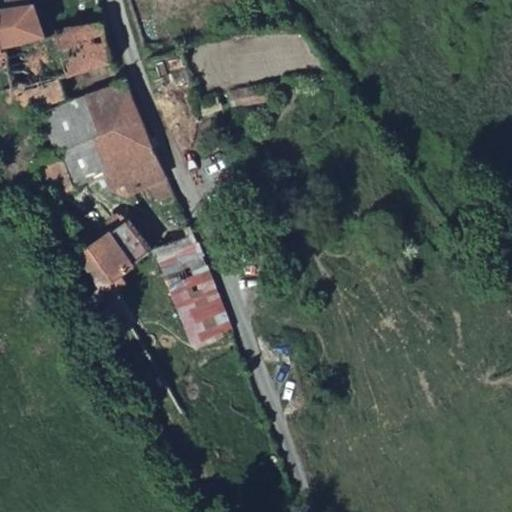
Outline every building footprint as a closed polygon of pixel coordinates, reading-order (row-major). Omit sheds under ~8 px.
[(70,3),(73,26),(103,25),(98,0),(70,3)] [(0,55),(9,52),(15,88),(19,113),(38,109),(67,101),(62,79),(111,62),(103,25),(73,26),(46,36),(41,7),(31,3),(21,6),(15,12),(15,15),(0,17),(0,55)] [(54,142),(59,151),(37,159),(32,179),(46,202),(111,178),(117,191),(126,195),(137,194),(166,180),(131,85),(41,117),(54,142)] [(19,113),(15,88),(5,89),(7,114),(19,113)] [(121,225),(78,258),(102,298),(156,254),(136,220),(129,212),(126,211),(123,210),(120,211),(118,213),(118,216),(118,219),(121,225)] [(196,346),(233,334),(196,235),(158,249),(196,346)]
